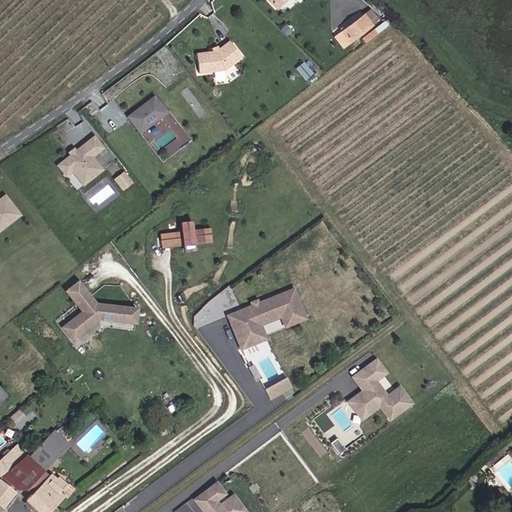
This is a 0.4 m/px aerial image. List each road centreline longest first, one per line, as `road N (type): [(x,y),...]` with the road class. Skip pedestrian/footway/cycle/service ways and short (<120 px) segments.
road 1 (unknown): [(92,511),(229,402),(229,386),(171,307),(160,252)]
road 2 (unknown): [(139,511),(369,352)]
road 3 (unclassified): [(0,146),(120,68),(204,0)]
